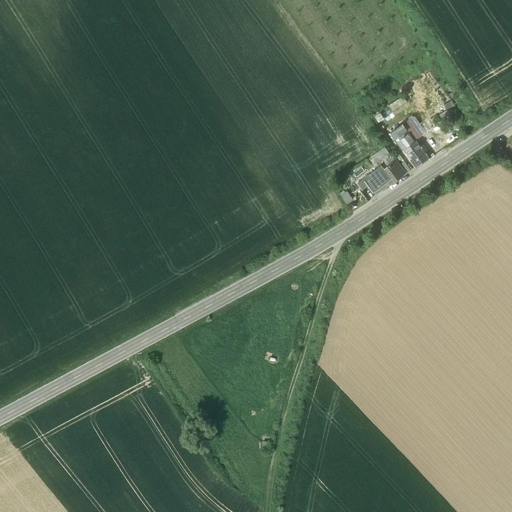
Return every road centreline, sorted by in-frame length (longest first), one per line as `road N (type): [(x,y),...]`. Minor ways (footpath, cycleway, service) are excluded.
road 1 (secondary): [(511,120),(335,238),(0,419)]
road 2 (track): [(335,238),(287,399),(265,511)]
